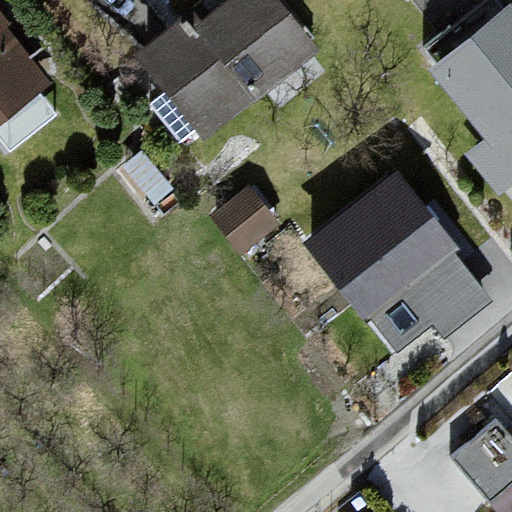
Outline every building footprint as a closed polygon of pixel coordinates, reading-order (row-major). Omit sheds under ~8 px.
[(194,23),(144,63),(214,149),(330,55),(285,0),(250,0),(205,36),(194,23)] [(0,7),(0,173),(81,108),(0,7)] [(511,16),(509,13),(439,68),(495,138),(467,160),(506,209),(511,204),(511,16)] [(497,290),(392,156),(299,228),(393,348),(433,317),(444,331),(497,290)] [(511,447),(498,431),(455,462),(494,509),(511,493),(511,447)]
